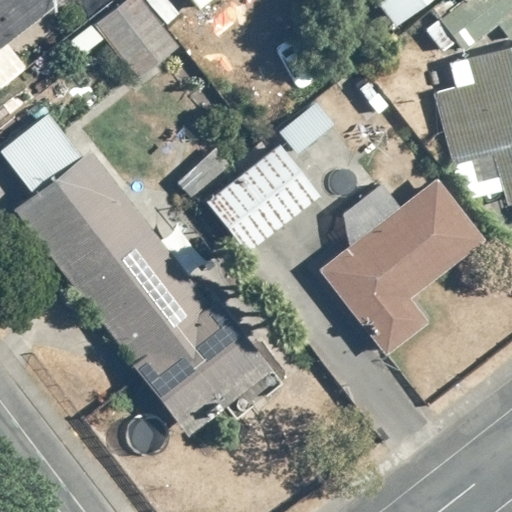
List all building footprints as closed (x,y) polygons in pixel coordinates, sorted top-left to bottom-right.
[(0,0),(0,49),(58,5),(53,0),(0,0)] [(176,46),(141,0),(118,0),(91,21),(134,78),(176,46)] [(375,0),(396,26),(429,0),(375,0)] [(454,0),(446,0),(417,19),(443,59),(478,36),(454,0)] [(474,83),(435,94),(453,161),(493,150),(509,205),(511,204),(511,43),(467,56),(474,83)] [(316,193),(274,141),(201,199),(243,251),(316,193)] [(91,146),(12,209),(190,433),(269,370),(91,146)] [(350,245),(317,270),(386,359),(432,324),(413,299),(490,240),(439,175),(400,205),(381,181),(342,211),(350,245)]
